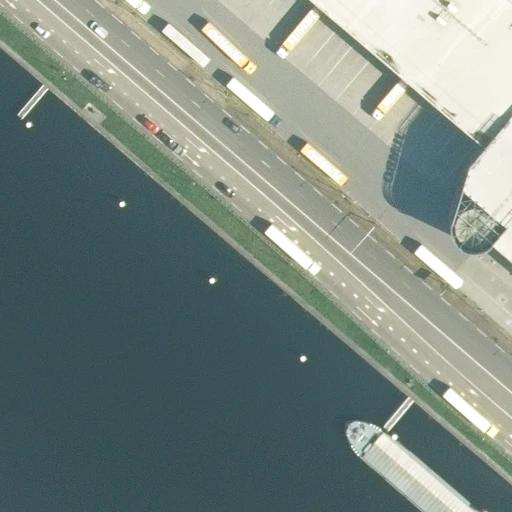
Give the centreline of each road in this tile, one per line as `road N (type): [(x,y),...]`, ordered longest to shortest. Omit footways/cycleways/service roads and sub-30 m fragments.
road 1 (primary): [(12,0),(511,435)]
road 2 (primary): [(511,375),(71,0)]
